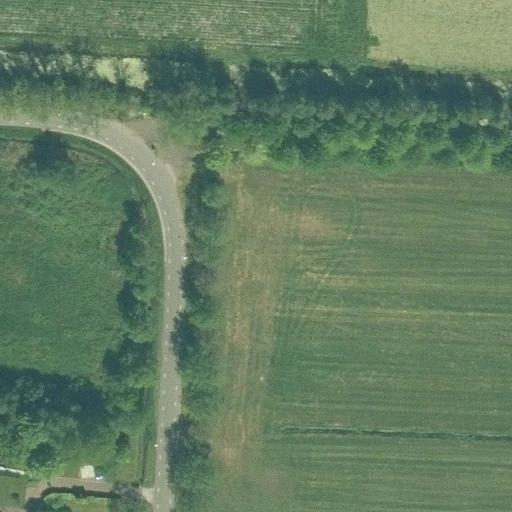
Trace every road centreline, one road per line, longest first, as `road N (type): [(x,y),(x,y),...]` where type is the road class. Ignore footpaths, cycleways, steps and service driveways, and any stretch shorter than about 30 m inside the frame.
road 1 (tertiary): [(161,511),(174,256),(168,202),(140,154),(105,128),(0,114)]
road 2 (track): [(511,117),(258,105),(211,107),(114,133)]
road 3 (track): [(156,174),(176,138),(213,126),(511,139)]
